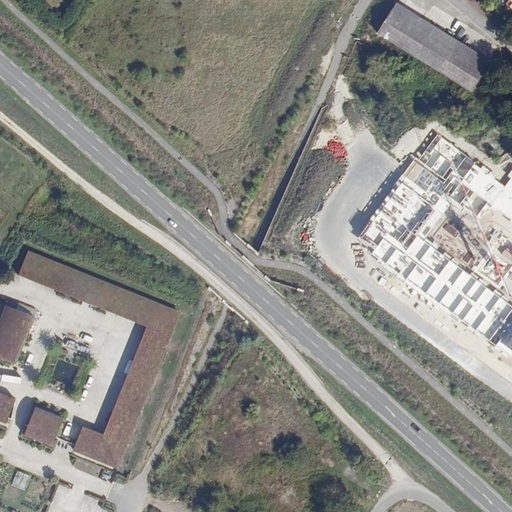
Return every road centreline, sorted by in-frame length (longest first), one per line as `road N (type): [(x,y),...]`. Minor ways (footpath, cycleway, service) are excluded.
road 1 (residential): [(366,0),(185,404),(126,511)]
road 2 (track): [(0,120),(259,321),(407,489)]
road 3 (primary): [(213,254),(501,511)]
road 4 (primary): [(213,254),(0,62)]
road 5 (unknown): [(132,498),(0,445)]
